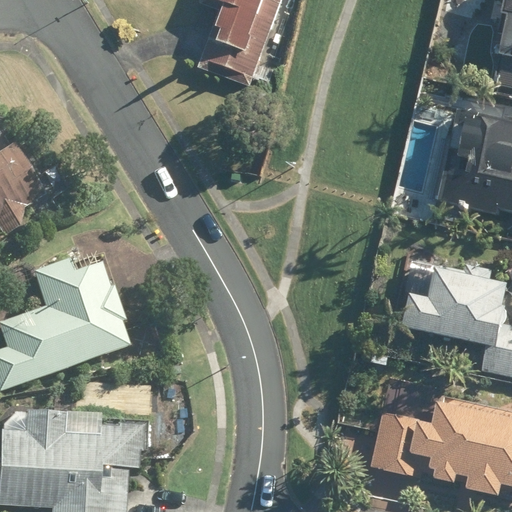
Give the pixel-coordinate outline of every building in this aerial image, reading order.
[(200,0),(197,8),(219,16),(199,73),(252,91),(283,0),(200,0)] [(507,27),(493,90),(511,94),(511,0),(499,0),(498,6),(505,7),(501,26),(507,27)] [(511,133),(454,122),(437,211),(511,224),(511,133)] [(0,236),(28,220),(22,211),(37,202),(6,150),(0,153),(0,236)] [(0,392),(119,353),(111,331),(118,329),(105,289),(98,291),(91,269),(65,278),(60,265),(29,275),(41,310),(0,323),(0,392)] [(480,376),(511,381),(511,327),(499,326),(505,291),(491,289),(494,274),(466,268),(465,274),(447,271),(445,280),(411,274),(399,338),(485,354),(480,376)] [(438,409),(385,400),(372,477),(421,486),(422,480),(433,482),(431,491),(452,494),(454,486),(467,488),(464,502),(500,508),(502,497),(511,498),(511,398),(511,399),(510,410),(440,397),(438,409)] [(1,412),(0,422),(0,508),(46,511),(45,511),(122,511),(125,473),(137,473),(139,440),(148,441),(150,422),(1,412)]
